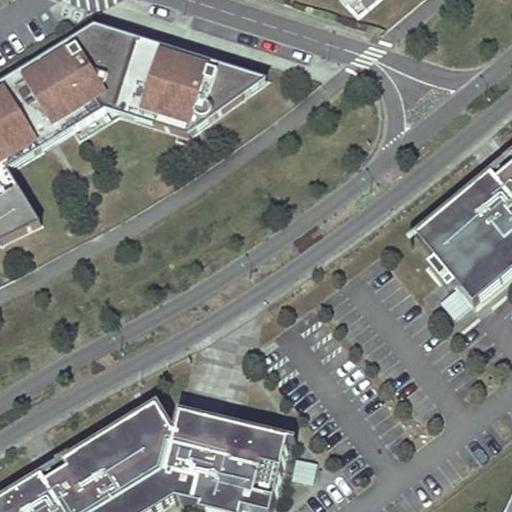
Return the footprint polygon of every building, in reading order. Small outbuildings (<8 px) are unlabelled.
[(344,0),(359,17),(378,0),(344,0)] [(73,133),(95,119),(105,113),(108,103),(156,118),(153,128),(188,139),(215,119),(250,78),(218,69),(216,76),(192,68),(194,61),(176,55),(174,62),(119,45),(122,39),(94,30),(80,39),(76,52),(54,66),(49,58),(42,63),(33,69),(37,76),(11,92),(0,98),(0,247),(0,248),(40,228),(21,197),(13,203),(0,182),(0,178),(7,174),(0,163),(67,123),(73,133)] [(76,52),(80,39),(61,51),(49,58),(54,66),(76,52)] [(176,55),(122,39),(119,45),(174,62),(176,55)] [(216,76),(218,69),(209,66),(194,61),(192,68),(216,76)] [(0,98),(11,92),(37,76),(33,69),(0,89),(0,98)] [(215,119),(266,83),(250,78),(215,119)] [(153,128),(156,118),(108,103),(105,113),(153,128)] [(7,174),(73,133),(67,123),(0,163),(7,174)] [(511,156),(509,159),(511,162),(511,166),(495,181),(490,175),(416,239),(435,261),(427,267),(448,292),(456,286),(474,307),(511,274),(511,156)] [(21,197),(7,174),(0,178),(0,182),(13,203),(21,197)] [(460,293),(442,301),(451,322),(469,313),(460,293)] [(273,511),(290,442),(181,416),(177,435),(174,434),(158,409),(65,466),(69,473),(48,486),(43,480),(0,506),(0,511),(158,511),(162,499),(177,503),(193,506),(201,508),(200,511),(244,511),(245,511),(249,511),(273,511)] [(158,511),(161,511),(177,503),(162,499),(158,511)]
